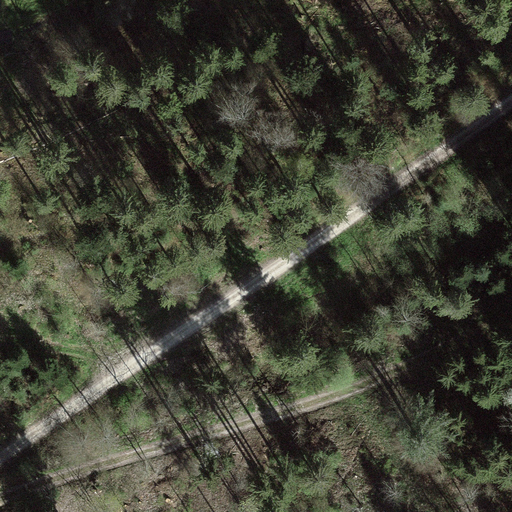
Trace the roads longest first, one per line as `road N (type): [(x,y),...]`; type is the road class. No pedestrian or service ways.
road 1 (track): [(0,454),(138,348),(511,99)]
road 2 (track): [(511,320),(309,402),(0,496)]
road 3 (track): [(138,348),(0,336)]
